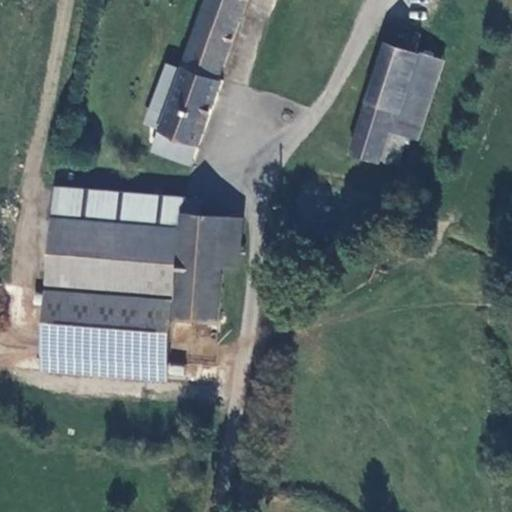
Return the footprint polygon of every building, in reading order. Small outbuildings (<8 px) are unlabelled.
[(248,0),(207,0),(181,73),(166,68),(159,88),(170,92),(151,149),(191,162),(248,0)] [(410,93),(423,57),(388,44),(377,80),(410,93)] [(439,62),(423,57),(410,93),(397,129),(409,133),(414,135),(439,62)] [(377,80),(351,154),(378,165),(381,156),(399,162),(409,133),(397,129),(410,93),(377,80)] [(183,200),(61,189),(53,289),(175,302),(183,200)] [(218,324),(222,269),(225,219),(202,217),(203,207),(185,205),(177,321),(218,324)] [(246,221),(225,219),(222,269),(243,270),(246,221)] [(175,302),(53,289),(48,349),(169,361),(175,302)]
